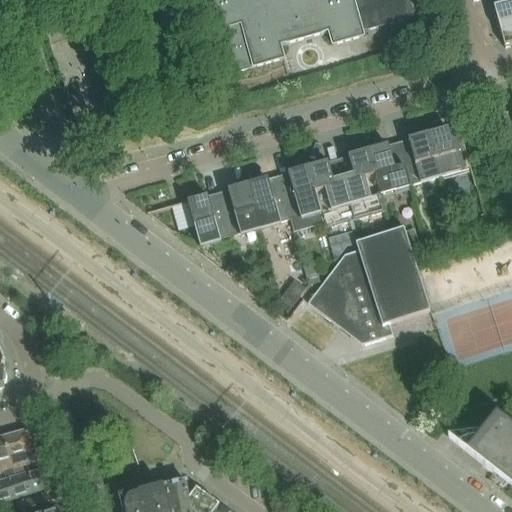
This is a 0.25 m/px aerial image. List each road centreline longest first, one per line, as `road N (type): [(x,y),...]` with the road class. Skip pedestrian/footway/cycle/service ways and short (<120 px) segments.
road 1 (residential): [(493,511),(78,195)]
road 2 (residential): [(493,80),(78,195)]
road 3 (residential): [(255,511),(196,469),(189,443),(88,378),(58,390),(53,403),(91,511)]
road 4 (residential): [(61,180),(13,0)]
road 5 (residential): [(0,318),(33,366),(30,391),(0,418)]
